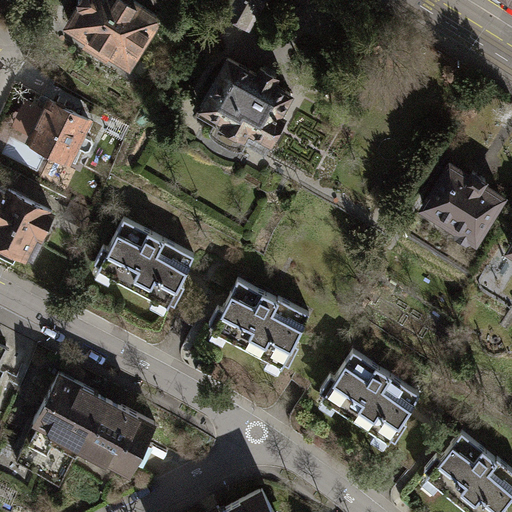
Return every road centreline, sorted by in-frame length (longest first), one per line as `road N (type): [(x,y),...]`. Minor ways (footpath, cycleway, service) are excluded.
road 1 (residential): [(0,293),(253,432)]
road 2 (residential): [(253,432),(215,464),(122,511)]
road 3 (residential): [(253,432),(365,511)]
